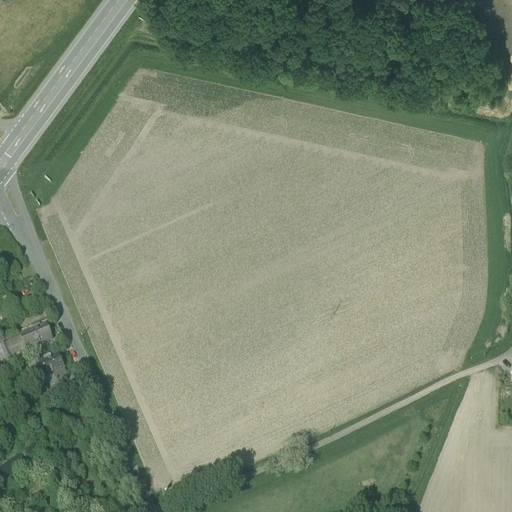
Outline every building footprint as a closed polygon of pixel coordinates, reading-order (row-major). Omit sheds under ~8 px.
[(46,327),(21,338),(26,351),(52,340),(46,327)] [(7,344),(13,357),(26,351),(21,338),(7,344)] [(7,344),(0,346),(0,362),(13,357),(7,344)] [(58,356),(33,367),(39,381),(43,389),(57,383),(53,374),(64,370),(58,356)] [(64,370),(53,374),(57,383),(67,379),(64,370)] [(25,371),(14,375),(21,394),(32,389),(25,371)]
